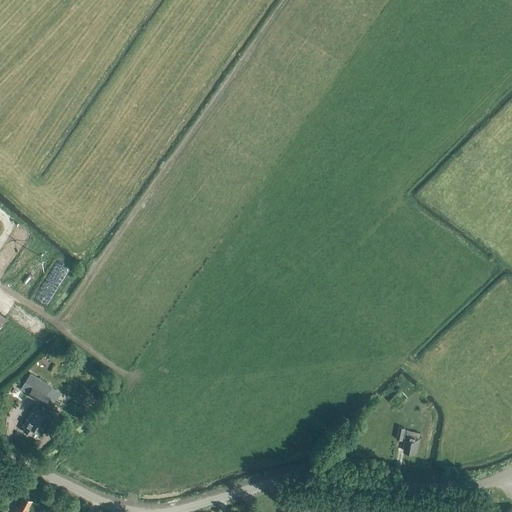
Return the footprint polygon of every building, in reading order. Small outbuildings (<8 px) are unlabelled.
[(49,362),(43,356),(39,360),(46,366),(49,362)] [(42,404),(47,396),(46,395),(52,386),(30,372),(24,383),(31,387),(27,395),(38,402),(42,404)] [(50,410),(55,401),(47,396),(42,404),(38,402),(35,407),(33,406),(22,426),(24,428),(22,430),(30,435),(33,430),(41,434),(51,416),(46,414),(49,409),(50,410)] [(89,409),(95,401),(87,396),(82,404),(89,409)] [(419,438),(420,433),(405,430),(405,428),(398,427),(396,439),(402,440),(403,437),(405,438),(403,448),(406,448),(405,451),(414,453),(415,450),(417,451),(420,438),(419,438)] [(27,509),(31,501),(22,497),(17,507),(16,506),(13,511),(26,511),(28,509),(27,509)]
